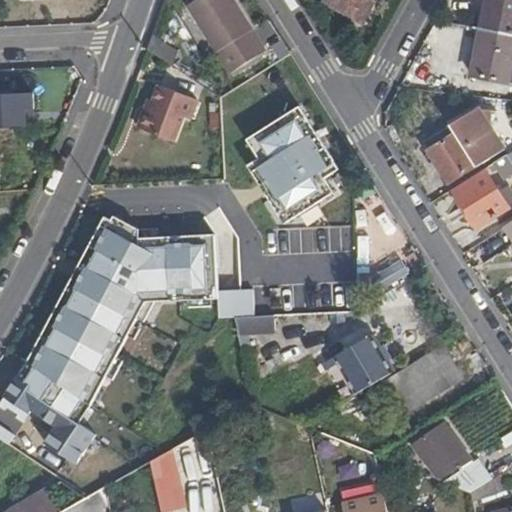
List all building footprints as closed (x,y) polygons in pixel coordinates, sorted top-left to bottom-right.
[(263,54),(230,0),(203,0),(187,10),(228,76),(263,54)] [(325,0),(325,1),(346,13),(350,6),(338,0),(325,0)] [(338,0),(350,6),(346,13),(363,22),(375,0),(338,0)] [(511,0),(484,0),(483,5),(478,30),(511,36),(511,0)] [(479,4),(474,30),(478,30),(483,5),(479,4)] [(468,56),(473,56),(478,30),(474,30),(468,56)] [(511,84),(511,75),(511,36),(478,30),(473,56),(469,77),(511,84)] [(196,100),(158,86),(152,102),(149,111),(144,109),(137,129),(141,130),(142,131),(172,142),(182,117),(188,119),(196,100)] [(37,89),(0,91),(0,127),(30,126),(29,106),(37,105),(37,89)] [(148,100),(144,109),(149,111),(152,102),(148,100)] [(455,135),(476,168),(505,149),(479,109),(449,127),(455,135)] [(299,110),(247,143),(260,162),(250,169),(284,223),(331,193),(323,180),(338,171),(299,110)] [(476,168),(455,135),(429,151),(449,184),(476,168)] [(511,152),(494,163),(503,178),(511,172),(511,152)] [(509,209),(487,173),(454,193),(477,229),(509,209)] [(375,192),(366,174),(352,181),(362,199),(375,192)] [(389,207),(360,209),(361,228),(390,227),(389,207)] [(31,361),(0,404),(0,436),(55,478),(68,455),(79,463),(99,432),(83,422),(150,297),(221,294),(218,233),(142,235),(105,221),(31,361)] [(425,269),(414,251),(403,257),(415,275),(425,269)] [(268,330),(265,315),(235,317),(238,332),(268,330)] [(375,336),(339,359),(361,395),(375,387),(398,372),(375,336)] [(398,372),(375,387),(396,422),(465,379),(443,344),(398,372)] [(417,448),(438,479),(468,459),(446,427),(417,448)] [(0,439),(0,511),(7,511),(61,482),(55,478),(0,439)] [(177,485),(176,458),(155,458),(156,486),(177,485)] [(509,481),(511,479),(511,466),(471,493),(473,503),(510,489),(509,481)] [(61,482),(7,511),(63,511),(87,499),(61,482)] [(321,493),(290,499),(292,511),(315,511),(324,510),(321,493)] [(343,503),(344,511),(388,511),(385,494),(343,503)]
